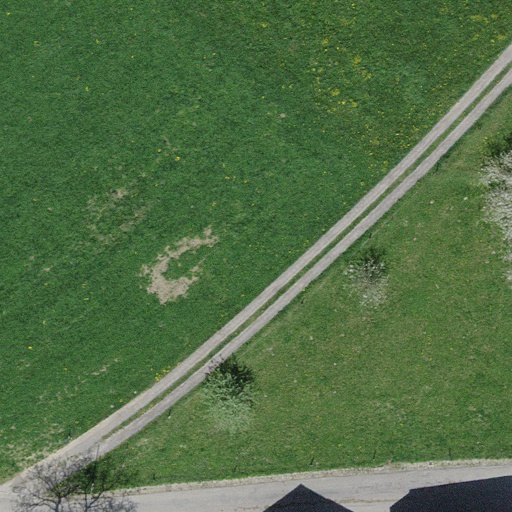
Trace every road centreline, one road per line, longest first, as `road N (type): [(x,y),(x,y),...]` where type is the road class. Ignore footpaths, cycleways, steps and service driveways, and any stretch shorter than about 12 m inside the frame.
road 1 (track): [(0,507),(134,424),(292,288),(511,72)]
road 2 (tertiary): [(247,511),(511,497)]
